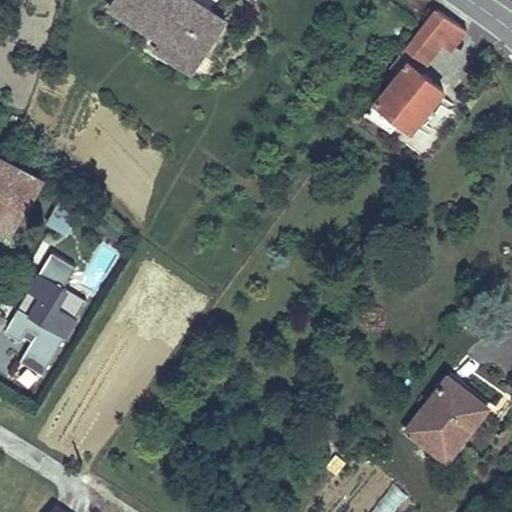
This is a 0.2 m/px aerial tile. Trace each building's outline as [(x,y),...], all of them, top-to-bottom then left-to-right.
[(229,14),(205,0),(113,0),(109,8),(153,35),(146,46),(192,74),(229,14)] [(468,30),(437,9),(413,44),(428,54),(442,35),(457,45),(468,30)] [(447,84),(412,61),(382,105),(416,129),(447,84)] [(0,231),(11,237),(41,178),(0,157),(0,231)] [(0,339),(0,348),(45,373),(77,315),(57,304),(79,264),(51,248),(0,339)] [(107,271),(97,264),(87,280),(98,286),(107,271)] [(456,459),(492,408),(456,383),(420,433),(456,459)]
